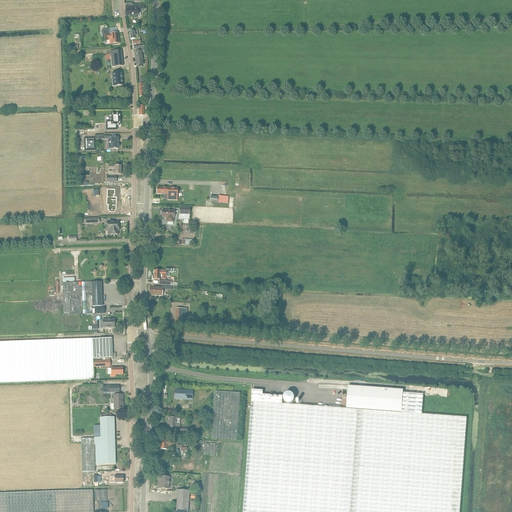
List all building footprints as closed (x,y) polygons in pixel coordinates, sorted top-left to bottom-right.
[(138,10),(144,9),(144,5),(126,6),(126,16),(134,15),(134,18),(138,18),(138,10)] [(109,29),(104,30),(101,30),(102,35),(104,35),(105,40),(110,39),(111,44),(119,43),(118,33),(110,34),(109,29)] [(136,44),(140,43),(140,40),(136,40),(136,39),(138,39),(137,31),(132,32),(130,32),(131,40),(132,39),(132,44),(136,44)] [(121,51),(110,52),(111,67),(123,66),(121,51)] [(142,59),(141,51),(135,52),(136,61),(137,61),(137,65),(138,65),(138,66),(141,66),(141,64),(143,64),(143,59),(142,59)] [(113,80),(111,80),(112,86),(123,85),(121,72),(113,73),(113,80)] [(117,130),(117,125),(120,125),(120,122),(120,118),(119,118),(119,114),(110,115),(110,122),(106,122),(106,130),(117,130)] [(84,139),(85,151),(95,151),(95,138),(84,139)] [(115,174),(116,174),(121,174),(121,166),(115,166),(115,165),(109,165),(108,169),(115,170),(115,174)] [(107,188),(107,204),(108,204),(108,209),(116,209),(116,196),(113,196),(113,194),(114,194),(114,189),(107,188)] [(167,200),(172,200),(177,200),(177,188),(162,188),(157,188),(157,193),(165,194),(165,193),(168,193),(167,200)] [(174,211),(167,211),(162,210),(162,218),(167,218),(167,222),(173,222),(173,218),(174,218),(174,211)] [(119,230),(119,228),(118,222),(106,222),(107,231),(109,231),(109,235),(118,235),(118,230),(119,230)] [(90,251),(61,252),(64,334),(93,334),(90,251)] [(166,271),(159,271),(154,271),(154,279),(159,280),(159,275),(162,275),(162,280),(165,280),(165,276),(169,276),(169,270),(166,270),(166,271)] [(102,282),(92,283),(92,307),(102,307),(102,282)] [(162,288),(154,288),(149,287),(149,295),(154,296),(162,296),(162,288)] [(185,326),(186,321),(187,309),(176,308),(175,325),(185,326)] [(60,325),(60,324),(60,323),(59,322),(59,321),(58,320),(57,319),(56,318),(55,318),(54,318),(52,318),(51,318),(50,319),(49,320),(48,321),(48,322),(47,323),(47,324),(47,325),(48,327),(49,328),(50,330),(52,330),(53,330),(54,330),(56,330),(57,329),(58,329),(59,327),(59,326),(60,325)] [(103,328),(109,328),(114,328),(114,320),(103,320),(103,328)] [(93,359),(107,358),(112,358),(112,338),(0,341),(0,382),(94,379),(93,359)] [(111,368),(111,377),(115,377),(115,375),(123,374),(122,368),(111,368)] [(403,393),(403,390),(348,386),(346,409),(422,415),(423,395),(403,393)] [(181,390),(180,399),(192,400),(193,390),(181,390)] [(238,440),(240,392),(215,391),(212,438),(238,440)] [(459,511),(467,418),(422,415),(346,409),(282,404),(283,396),(252,394),(243,511),(459,511)] [(114,395),(114,403),(111,403),(111,409),(114,409),(123,409),(123,403),(122,403),(122,401),(123,401),(123,395),(114,395)] [(81,438),(82,472),(96,472),(96,465),(115,465),(114,417),(100,418),(100,437),(81,438)] [(177,418),(174,418),(169,417),(168,424),(167,424),(167,427),(172,428),(176,428),(177,418)] [(174,441),(165,441),(160,440),(160,449),(168,450),(168,448),(170,448),(170,446),(174,446),(174,441)] [(168,477),(164,477),(159,477),(158,481),(159,481),(159,484),(158,484),(158,489),(167,489),(168,477)] [(93,511),(93,490),(70,490),(56,490),(24,492),(0,492),(0,511),(93,511)] [(106,490),(94,491),(95,510),(107,509),(106,490)] [(190,492),(178,491),(176,511),(189,511),(190,492)]
